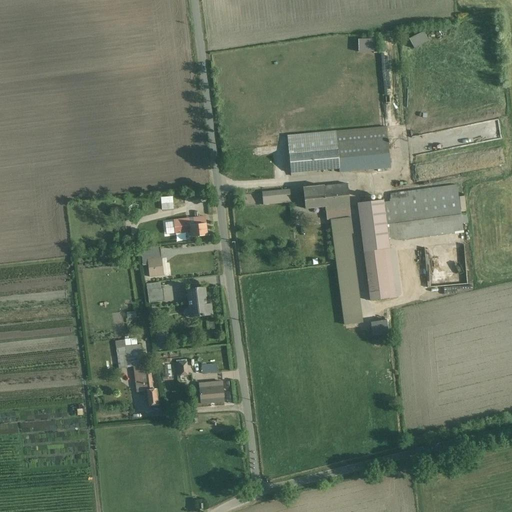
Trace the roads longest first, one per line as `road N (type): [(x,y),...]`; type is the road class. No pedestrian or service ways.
road 1 (unclassified): [(257,490),(195,0)]
road 2 (residential): [(511,430),(257,490)]
road 3 (unknown): [(219,188),(354,180)]
